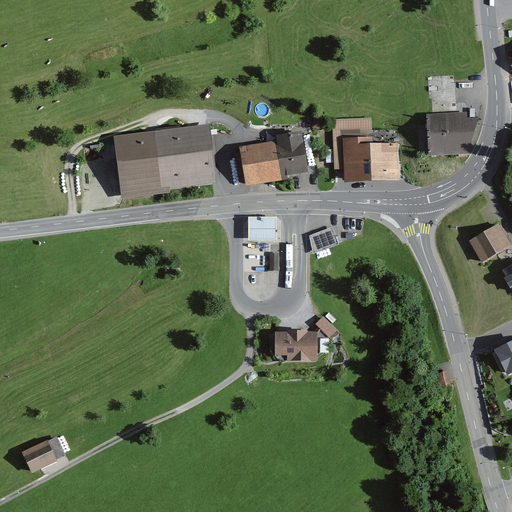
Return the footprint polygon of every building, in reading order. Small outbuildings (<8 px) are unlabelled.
[(457,106),(457,107),(458,109),(459,110),(460,111),(461,111),(463,111),(464,110),(465,109),(466,108),(466,106),(466,105),(465,103),(464,102),(462,102),(461,102),(459,103),(458,103),(457,105),(457,106)] [(468,113),(427,114),(429,156),(470,153),(470,150),(478,117),(467,118),(468,113)] [(314,117),(312,128),(321,129),(323,118),(314,117)] [(335,170),(344,170),(342,139),(372,138),(373,144),(394,143),(394,130),(372,130),(371,119),(333,119),(335,170)] [(211,123),(113,135),(122,199),(170,193),(170,189),(219,182),(211,123)] [(302,131),(275,135),(276,141),(282,180),(288,179),(287,175),(308,172),(302,131)] [(372,138),(342,139),(344,170),(344,183),(400,181),(399,142),(394,143),(373,144),(372,138)] [(324,139),(322,146),(329,148),(331,142),(324,139)] [(282,180),(276,141),(240,147),(246,186),(282,180)] [(277,218),(249,218),(249,241),(277,241),(277,218)] [(499,224),(470,241),(482,263),(511,246),(499,224)] [(332,227),(309,236),(313,254),(339,245),(332,227)] [(279,254),(271,254),(271,270),(279,270),(279,254)] [(323,317),(316,324),(320,329),(332,340),(339,333),(323,317)] [(332,340),(320,329),(318,332),(317,356),(332,340)] [(287,332),(275,332),(275,355),(287,355),(287,361),(317,362),(317,356),(318,332),(308,332),(308,330),(287,330),(287,332)] [(511,340),(495,350),(508,375),(511,372),(511,340)] [(447,372),(438,374),(442,387),(451,384),(447,372)] [(57,437),(48,441),(57,459),(66,455),(57,437)] [(48,441),(22,452),(32,473),(57,461),(57,459),(48,441)]
